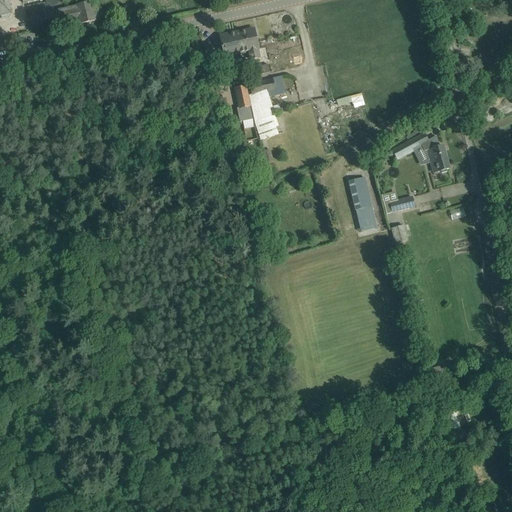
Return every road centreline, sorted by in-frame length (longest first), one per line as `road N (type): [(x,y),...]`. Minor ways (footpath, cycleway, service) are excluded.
road 1 (unclassified): [(0,66),(296,0)]
road 2 (unclassified): [(486,228),(443,0)]
road 3 (track): [(511,360),(486,228)]
